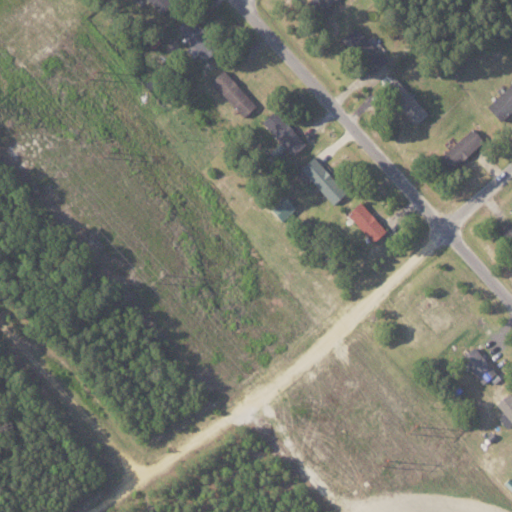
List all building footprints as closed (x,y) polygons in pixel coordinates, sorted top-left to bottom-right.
[(146,0),(158,12),(171,0),(170,0),(146,0)] [(331,0),(306,0),(305,1),(317,14),(331,0)] [(176,31),(190,43),(184,49),(193,57),(197,52),(203,58),(215,45),(188,19),(176,31)] [(372,72),(385,58),(352,26),(338,40),(372,72)] [(242,116),(255,102),(220,69),(207,82),(242,116)] [(412,124),(425,114),(394,75),(381,86),(412,124)] [(511,108),(511,80),(485,106),(499,121),(511,108)] [(304,143),(271,109),(259,121),(291,155),(304,143)] [(483,142),(472,128),(438,153),(449,168),(483,142)] [(298,168),(331,203),(344,191),(311,156),(298,168)] [(279,222),(295,208),(283,194),(267,208),(279,222)] [(347,214),(359,203),(385,231),(373,241),(347,214)] [(511,246),(499,232),(511,220),(511,221),(511,246)] [(461,357),(474,347),(495,372),(482,383),(461,357)] [(511,419),(497,403),(508,393),(511,397),(511,419)]
